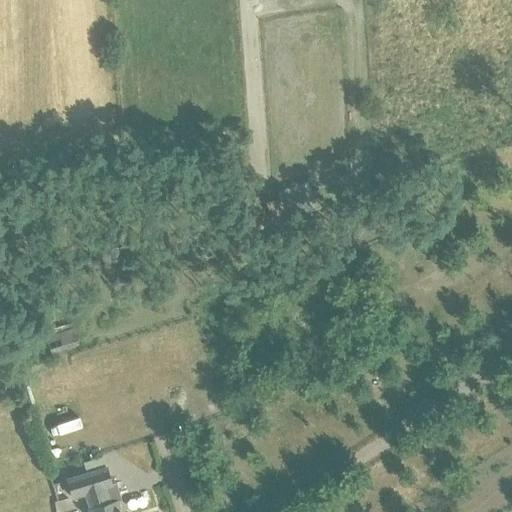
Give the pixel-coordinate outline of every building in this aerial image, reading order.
[(71,329),(43,337),(48,354),(76,346),(71,329)] [(65,432),(96,423),(92,411),(61,420),(65,432)] [(86,470),(105,464),(102,457),(84,462),(86,470)] [(67,481),(72,497),(85,493),(106,487),(111,485),(106,468),(67,481)] [(106,487),(85,493),(90,509),(90,511),(119,511),(116,500),(111,502),(106,487)]
